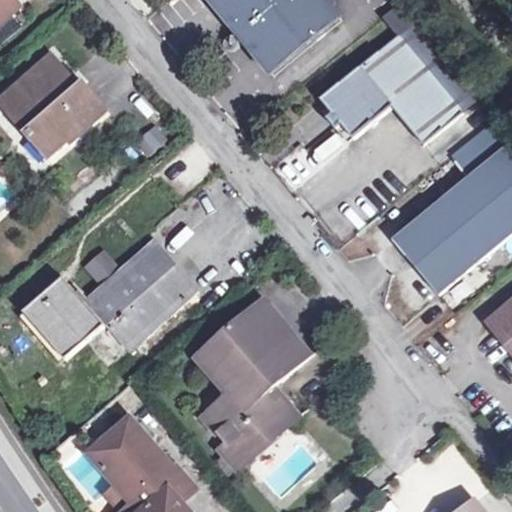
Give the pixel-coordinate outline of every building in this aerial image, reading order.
[(0,0),(0,23),(19,9),(11,0),(0,0)] [(343,21),(325,0),(209,0),(274,78),(343,21)] [(464,113),(401,37),(322,102),(334,116),(329,121),(338,130),(342,126),(354,141),(394,109),(424,147),(464,113)] [(53,156),(106,110),(84,86),(81,89),(52,57),(0,101),(0,103),(29,137),(34,133),(53,156)] [(156,124),(135,141),(147,156),(168,140),(156,124)] [(49,160),(53,156),(34,133),(29,137),(49,160)] [(440,297),(511,236),(511,150),(509,147),(395,243),(440,297)] [(129,352),(198,294),(154,244),(86,303),(65,279),(24,314),(66,362),(107,326),(129,352)] [(184,267),(198,287),(210,278),(195,259),(184,267)] [(312,357),(265,302),(199,360),(232,399),(214,415),(208,420),(229,445),(223,450),(240,470),(251,460),(261,452),(258,448),(281,429),(284,433),(301,418),(282,396),(276,401),(269,394),(312,357)] [(511,302),(486,324),(511,354),(511,302)] [(195,493),(132,420),(91,455),(135,505),(140,511),(189,511),(183,504),(195,493)]
